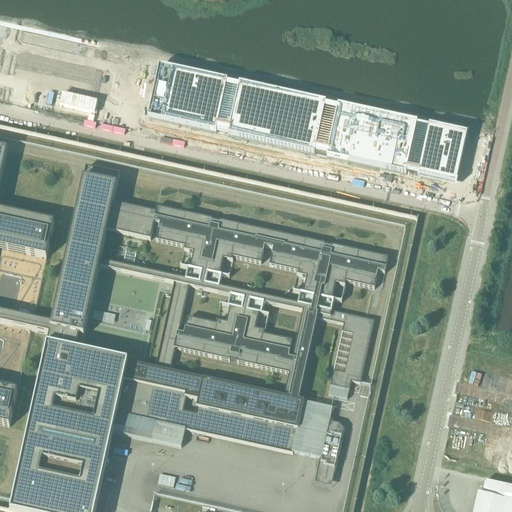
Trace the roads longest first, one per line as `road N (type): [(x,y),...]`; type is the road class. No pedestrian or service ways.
road 1 (unclassified): [(483,215),(0,109)]
road 2 (unclassified): [(417,511),(483,215)]
road 3 (unclassified): [(483,215),(511,74)]
